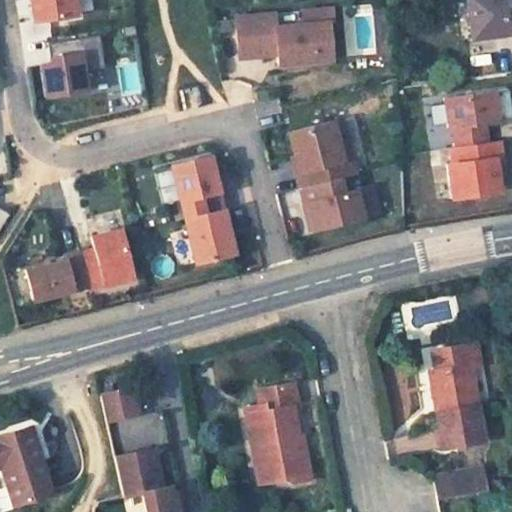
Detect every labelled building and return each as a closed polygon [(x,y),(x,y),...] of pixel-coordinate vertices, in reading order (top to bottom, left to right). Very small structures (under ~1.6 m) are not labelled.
[(29,0),(33,18),(75,11),(73,0),(29,0)] [(511,0),(466,0),(471,37),(511,32),(511,0)] [(272,12),(233,16),(237,57),(267,54),(266,49),(275,48),(277,64),(314,60),(312,44),(329,42),(326,21),(331,20),(330,7),(300,9),(302,22),(274,25),(272,12)] [(353,35),(366,34),(367,53),(376,52),(373,14),(352,15),(353,35)] [(98,32),(53,39),(55,53),(49,60),(40,61),(45,94),(85,87),(82,68),(103,65),(98,32)] [(55,53),(53,39),(46,40),(49,60),(55,53)] [(312,44),(314,60),(330,58),(329,42),(312,44)] [(138,62),(120,64),(122,93),(141,91),(138,62)] [(232,101),(252,100),(251,81),(231,82),(232,101)] [(485,118),(511,114),(511,105),(509,84),(445,94),(449,124),(455,123),(458,143),(488,138),(485,118)] [(338,116),(287,130),(293,154),(296,153),(300,169),(297,169),(302,186),(339,176),(344,175),(337,146),(345,143),(338,116)] [(499,171),(496,154),(504,153),(501,136),(488,138),(458,143),(452,144),(454,160),(448,160),(453,194),(501,187),(499,171)] [(337,146),(344,175),(353,172),(345,143),(337,146)] [(506,170),(504,153),(496,154),(499,171),(506,170)] [(211,154),(172,164),(186,217),(224,207),(219,188),(216,189),(213,176),(216,175),(211,154)] [(339,176),(302,186),(306,202),(311,200),(317,226),(362,214),(355,188),(343,191),(339,176)] [(369,214),(380,212),(376,182),(365,183),(369,214)] [(311,200),(306,202),(303,202),(310,228),(317,226),(311,200)] [(0,227),(9,213),(0,207),(0,227)] [(224,207),(186,217),(197,260),(235,250),(231,235),(228,236),(227,229),(230,229),(224,207)] [(120,228),(91,236),(94,248),(79,252),(88,286),(89,287),(132,276),(120,228)] [(79,252),(79,251),(64,255),(65,259),(25,269),(33,300),(88,286),(79,252)] [(436,369),(443,410),(437,411),(442,447),(481,441),(468,363),(465,342),(426,349),(430,370),(436,369)] [(436,369),(430,370),(437,411),(443,410),(436,369)] [(302,444),(297,414),(301,412),(297,390),(260,396),(263,412),(248,415),(258,470),(270,469),(273,486),(288,484),(294,489),(312,486),(306,454),(301,455),(299,444),(302,444)] [(136,391),(120,395),(126,421),(142,417),(136,391)] [(120,395),(103,398),(109,425),(126,421),(120,395)] [(36,430),(0,441),(0,473),(7,471),(19,509),(57,498),(36,430)] [(140,500),(142,511),(178,511),(172,486),(164,488),(156,453),(118,461),(127,502),(140,500)] [(482,465),(432,474),(433,480),(484,471),(482,465)] [(273,486),(270,469),(258,470),(262,488),(273,486)] [(484,471),(433,480),(436,498),(488,490),(484,471)]
